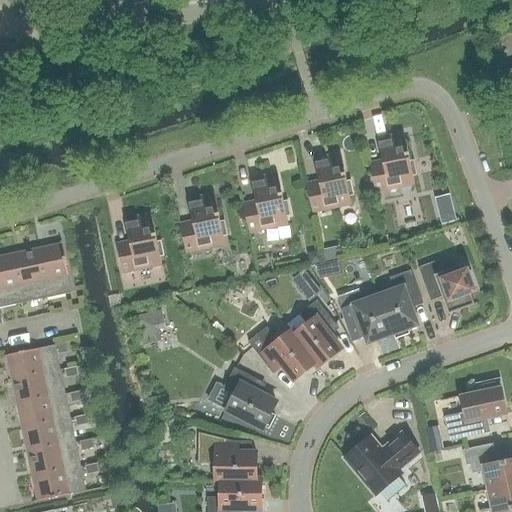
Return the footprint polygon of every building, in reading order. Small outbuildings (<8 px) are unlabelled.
[(511,70),(501,74),(511,109),(511,70)] [(375,193),(414,185),(412,176),(416,175),(413,161),(409,162),(403,133),(388,136),(389,141),(378,143),(382,161),(369,164),(375,193)] [(312,213),(351,205),(349,196),(353,196),(350,181),(346,182),(340,153),(325,157),(326,161),(315,163),(319,181),(306,184),(312,213)] [(283,202),(277,174),(262,177),(263,181),(252,184),(255,201),(242,204),(249,234),(288,225),(286,217),(290,216),(287,201),(283,202)] [(186,254),(225,245),(223,237),(227,236),(224,221),(220,222),(214,194),(199,197),(200,201),(188,204),(192,221),(179,224),(186,254)] [(445,222),(459,220),(456,196),(442,198),(445,222)] [(151,214),(136,217),(136,222),(125,224),(129,242),(116,244),(122,274),(162,266),(160,257),(164,256),(160,242),(157,242),(151,214)] [(60,244),(37,249),(47,293),(62,290),(63,295),(72,293),(61,242),(60,242),(60,244)] [(339,246),(321,250),(324,262),(341,258),(339,246)] [(37,249),(13,254),(22,298),(38,295),(39,300),(48,298),(47,293),(37,249)] [(13,254),(0,256),(0,302),(13,300),(15,305),(23,303),(22,298),(13,254)] [(448,315),(474,305),(470,293),(474,291),(467,271),(462,272),(460,266),(444,272),(439,261),(418,268),(429,296),(440,292),(448,315)] [(411,271),(390,279),(394,290),(378,296),(392,335),(393,335),(395,339),(409,334),(407,330),(418,326),(410,303),(421,299),(411,271)] [(358,290),(337,298),(347,326),(353,342),(364,338),(367,344),(392,335),(378,296),(362,302),(358,290)] [(335,325),(317,301),(299,315),(306,324),(294,334),(293,335),(316,364),(315,364),(318,368),(340,351),(326,332),(335,325)] [(166,310),(142,311),(144,343),(167,342),(166,310)] [(266,328),(248,343),(273,374),(283,366),(294,381),(315,364),(316,364),(293,335),(294,334),(291,331),(277,341),(266,328)] [(11,380),(55,371),(52,355),(57,354),(55,345),(4,356),(4,357),(6,357),(11,380)] [(77,376),(75,367),(64,370),(66,378),(77,376)] [(264,427),(268,429),(275,416),(271,414),(276,404),(255,393),(261,382),(234,368),(224,388),(234,394),(226,409),(263,429),(264,427)] [(55,371),(11,380),(16,404),(60,395),(57,379),(62,378),(60,370),(55,371)] [(464,413),(443,417),(449,442),(483,435),(480,420),(506,415),(499,381),(476,385),(478,392),(460,396),(464,413)] [(82,400),(80,391),(69,394),(71,403),(82,400)] [(65,394),(60,395),(16,404),(22,429),(65,419),(62,404),(67,403),(65,394)] [(88,424),(86,416),(74,418),(76,427),(88,424)] [(71,418),(65,419),(22,429),(27,453),(71,444),(67,428),(72,427),(71,418)] [(198,433),(198,464),(215,464),(215,482),(219,482),(219,481),(256,481),(256,454),(238,454),(238,442),(233,442),(198,433)] [(399,471),(419,454),(401,433),(381,450),(370,437),(344,459),(375,496),(401,474),(399,471)] [(91,440),(80,442),(81,451),(93,448),(91,440)] [(76,443),(71,444),(27,453),(32,477),(76,468),(73,452),(78,451),(76,443)] [(487,490),(511,485),(511,459),(497,463),(493,444),(462,450),(465,466),(469,465),(471,474),(483,472),(487,490)] [(98,472),(96,464),(85,466),(86,475),(98,472)] [(81,467),(76,468),(32,477),(37,500),(35,501),(35,502),(86,491),(86,490),(81,491),(78,476),(83,475),(81,467)] [(219,498),(207,498),(207,511),(237,511),(237,509),(261,509),(261,481),(256,481),(219,481),(219,482),(219,498)] [(511,510),(511,485),(487,490),(491,509),(479,511),(507,511),(511,510)] [(424,511),(437,511),(434,494),(422,496),(424,511)]
